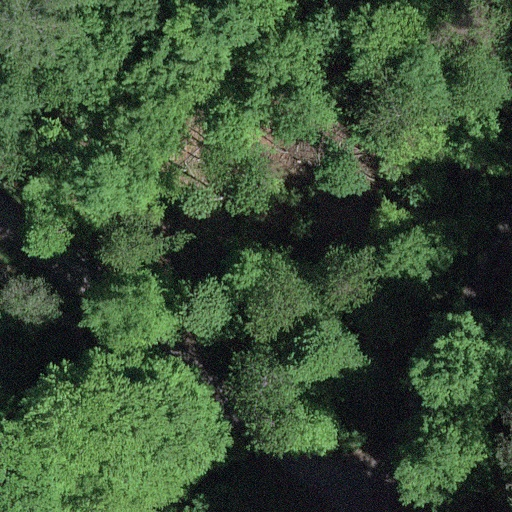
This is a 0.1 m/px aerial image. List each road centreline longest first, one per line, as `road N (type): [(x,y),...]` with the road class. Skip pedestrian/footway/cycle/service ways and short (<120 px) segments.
road 1 (track): [(0,249),(333,511)]
road 2 (track): [(345,511),(511,190)]
